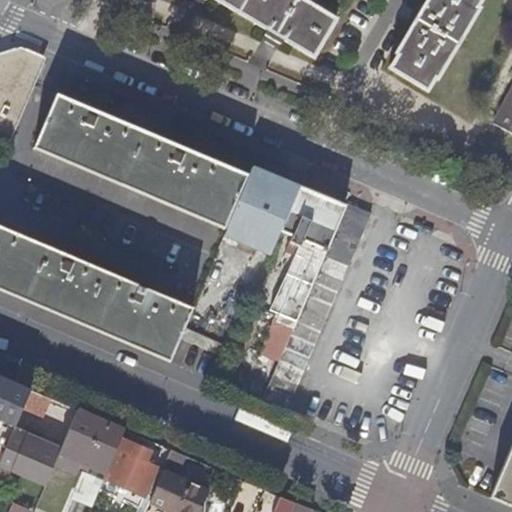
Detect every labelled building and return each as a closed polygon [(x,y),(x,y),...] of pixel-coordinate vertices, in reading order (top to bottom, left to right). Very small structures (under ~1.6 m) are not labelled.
[(332,21),(296,0),(192,0),(200,5),(202,3),(204,4),(205,0),(208,0),(261,31),(258,36),(259,37),(258,40),(274,50),(275,47),(278,48),(281,43),(309,59),(332,21)] [(431,82),(473,10),(471,9),(475,0),(418,0),(412,12),(408,10),(400,25),(403,27),(386,56),(389,58),(382,70),(421,93),(428,80),(431,82)] [(0,139),(33,60),(10,51),(0,53),(0,287),(161,355),(175,324),(181,310),(0,235),(0,139)] [(511,138),(511,70),(484,123),(511,138)] [(29,144),(217,224),(241,170),(53,89),(29,144)] [(251,171),(233,214),(251,221),(249,225),(263,231),(265,228),(277,233),(296,190),(251,171)] [(277,233),(277,235),(287,239),(285,243),(296,248),(285,275),(294,279),(276,321),(278,322),(265,353),(277,359),(343,205),(297,186),(296,190),(277,233)] [(372,218),(343,205),(277,359),(258,404),(287,417),(292,404),(372,218)] [(72,411),(25,391),(18,408),(66,428),(72,411)] [(111,451),(120,431),(110,427),(101,447),(111,451)] [(8,471),(42,485),(54,456),(56,452),(31,441),(34,435),(20,429),(7,460),(11,462),(8,471)] [(101,447),(64,431),(56,452),(54,456),(101,476),(111,451),(101,447)] [(135,438),(120,431),(111,451),(101,476),(99,481),(137,497),(150,468),(127,459),(135,438)] [(480,490),(511,503),(511,444),(501,440),(480,490)] [(181,458),(167,452),(162,463),(176,469),(181,458)] [(158,472),(145,505),(161,511),(198,511),(207,492),(158,472)] [(308,511),(277,498),(271,511),(308,511)]
